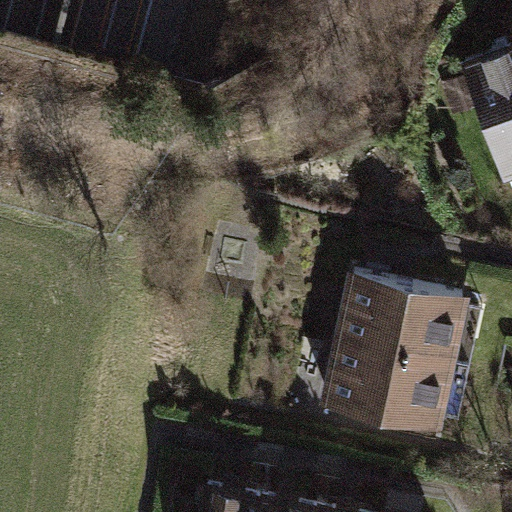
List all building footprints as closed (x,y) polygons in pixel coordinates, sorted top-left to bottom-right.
[(511,162),(511,40),(466,57),(506,165),(511,162)] [(356,266),(342,329),(450,352),(463,289),(356,266)] [(342,329),(329,393),(436,415),(450,352),(342,329)] [(209,480),(202,511),(261,511),(266,491),(209,480)] [(266,491),(261,511),(320,511),(323,502),(266,491)] [(377,511),(323,502),(320,511),(377,511)]
